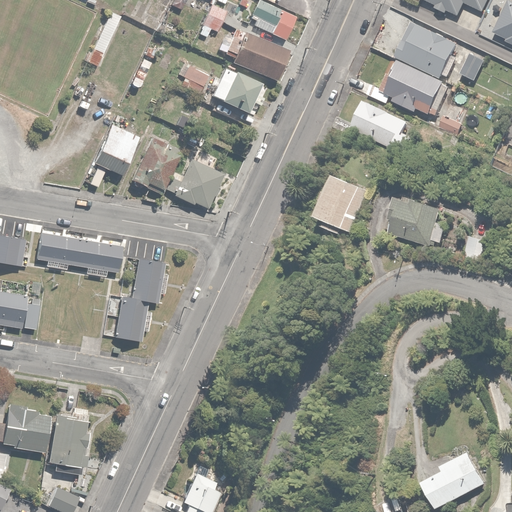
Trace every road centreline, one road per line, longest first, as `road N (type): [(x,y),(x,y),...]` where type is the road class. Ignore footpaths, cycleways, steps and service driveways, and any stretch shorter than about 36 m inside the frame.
road 1 (residential): [(511,304),(438,279),(414,280),(378,298),(311,381),(263,511)]
road 2 (residential): [(511,319),(436,320),(405,343),(401,358),(408,385),(444,361),(474,355),(511,380)]
road 3 (tertiary): [(354,0),(245,239)]
road 4 (residential): [(245,239),(0,198)]
road 5 (residential): [(0,353),(177,383)]
road 6 (tertiary): [(245,239),(177,383)]
road 7 (tertiary): [(177,383),(118,511)]
road 8 (residential): [(511,56),(394,0)]
